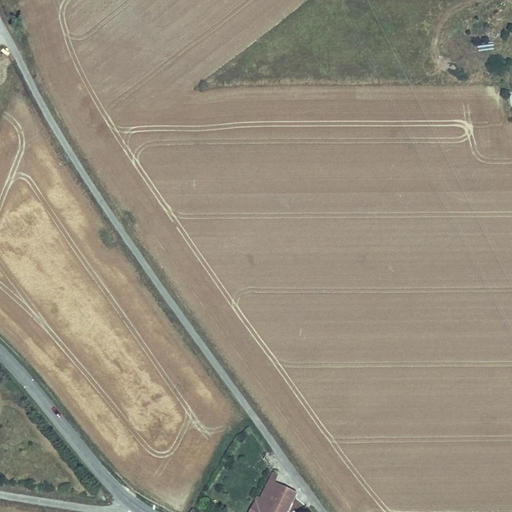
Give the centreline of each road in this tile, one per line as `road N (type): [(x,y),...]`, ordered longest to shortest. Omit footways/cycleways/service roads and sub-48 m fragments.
road 1 (residential): [(326,511),(92,188),(0,27)]
road 2 (tertiary): [(0,352),(131,505)]
road 3 (unclassified): [(131,505),(108,510),(0,494)]
